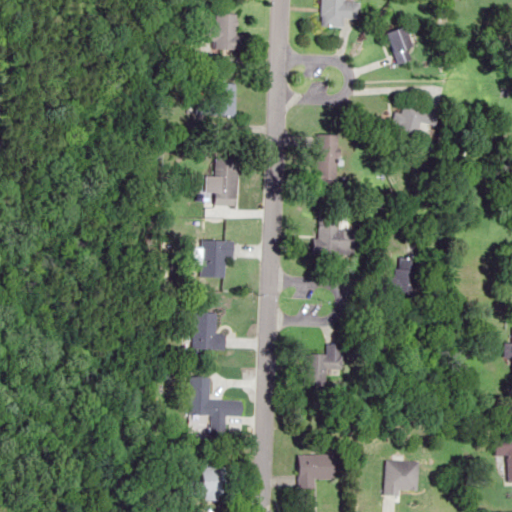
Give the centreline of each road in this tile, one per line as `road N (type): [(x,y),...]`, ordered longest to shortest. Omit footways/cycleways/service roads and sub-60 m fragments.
road 1 (residential): [(255,511),(277,0)]
road 2 (residential): [(264,279),(321,281),(335,305),(322,319),(263,318)]
road 3 (residential): [(275,58),(330,60),(344,85),(330,99),(273,96)]
